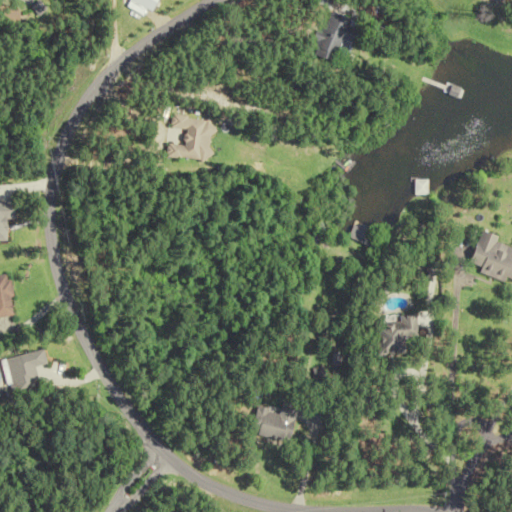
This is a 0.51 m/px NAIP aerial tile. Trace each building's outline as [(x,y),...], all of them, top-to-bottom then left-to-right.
[(337,61),(344,40),(356,44),(363,24),(328,14),(316,54),(337,61)] [(174,116),(172,127),(189,129),(186,146),(170,143),(169,154),(212,161),(218,123),(174,116)] [(0,241),(11,241),(10,220),(20,219),(19,201),(0,202),(0,241)] [(484,274),(511,282),(511,247),(500,243),(503,235),(486,230),(475,264),(486,267),(484,274)] [(0,313),(16,311),(9,274),(0,276),(0,313)] [(422,338),(421,315),(403,316),(403,321),(379,322),(381,355),(409,354),(409,339),(422,338)] [(37,367),(51,364),(47,350),(3,360),(9,386),(13,385),(15,394),(42,388),(37,367)] [(304,405),(288,401),(285,413),(264,409),(258,435),(296,443),(304,405)]
